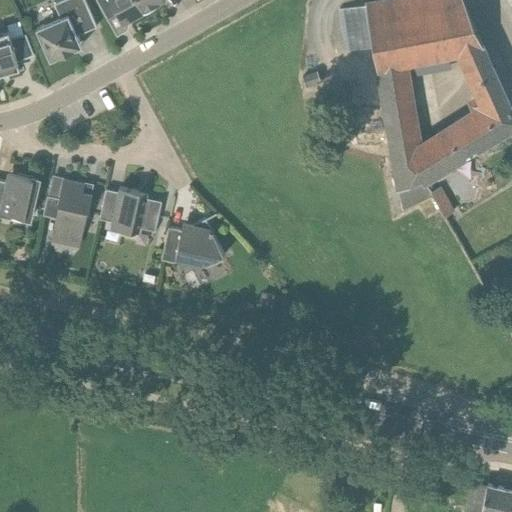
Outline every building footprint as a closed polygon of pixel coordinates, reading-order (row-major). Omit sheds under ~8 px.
[(50,60),(71,51),(72,50),(73,49),(73,48),(73,47),(73,46),(72,44),(79,41),(77,35),(96,27),(82,0),(66,0),(53,6),(60,20),(35,32),(50,60)] [(140,0),(94,0),(107,18),(119,13),(122,21),(125,20),(126,19),(127,21),(146,10),(140,0)] [(140,0),(146,10),(165,0),(140,0)] [(403,210),(431,195),(430,193),(424,182),(511,128),(511,108),(463,0),(392,0),(339,9),(346,49),(373,45),(399,190),(403,210)] [(9,34),(0,36),(0,74),(20,69),(17,59),(34,54),(24,37),(12,41),(9,34)] [(321,71),(302,77),(305,86),(324,80),(321,71)] [(31,216),(38,179),(17,174),(15,184),(0,180),(0,214),(9,216),(10,211),(31,216)] [(434,178),(425,183),(430,192),(439,187),(434,178)] [(85,184),(63,179),(59,195),(48,192),(43,213),(59,216),(54,236),(76,241),(83,209),(89,210),(92,194),(83,192),(85,184)] [(442,186),(439,188),(430,193),(431,195),(444,217),(455,211),(442,186)] [(156,226),(162,201),(138,199),(139,191),(120,187),(119,192),(106,189),(99,215),(112,218),(111,224),(140,229),(141,223),(156,226)] [(206,265),(225,255),(213,233),(214,229),(211,228),(205,218),(194,224),(183,222),(182,230),(168,227),(159,259),(174,263),(175,258),(206,265)] [(153,283),(155,276),(145,274),(143,281),(153,283)] [(273,309),(276,296),(263,293),(260,306),(273,309)] [(511,511),(511,489),(487,484),(486,486),(481,511),(511,511)]
